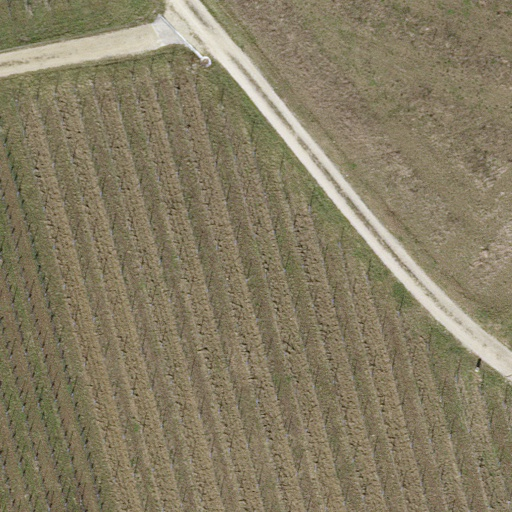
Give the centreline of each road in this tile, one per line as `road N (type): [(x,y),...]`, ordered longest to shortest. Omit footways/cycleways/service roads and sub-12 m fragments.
road 1 (track): [(182,0),(424,290),(511,364)]
road 2 (track): [(200,21),(0,63)]
